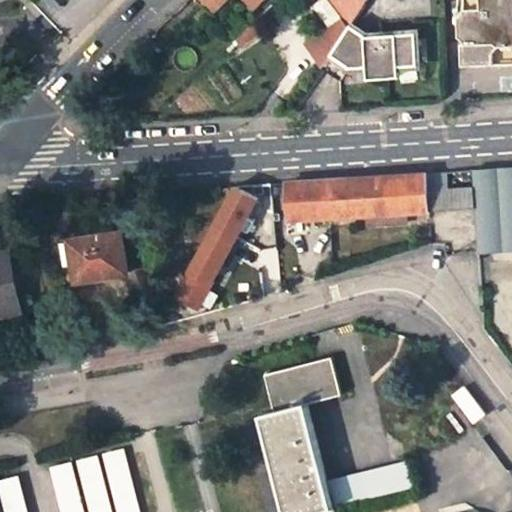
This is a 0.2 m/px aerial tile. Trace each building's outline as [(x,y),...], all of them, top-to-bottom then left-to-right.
[(247,0),(256,7),(263,0),(201,0),(214,13),(227,0),(247,0)] [(331,27),(309,45),(327,68),(336,55),(354,26),(371,0),(329,0),(343,17),(331,27)] [(329,0),(323,0),(316,7),(331,27),(343,17),(329,0)] [(511,0),(465,0),(466,0),(469,60),(511,58),(511,0)] [(244,47),(266,33),(260,20),(237,41),(244,47)] [(354,26),(336,55),(353,66),(353,68),(370,67),(371,80),(402,78),(402,65),(423,64),(421,34),(371,37),(354,26)] [(402,65),(402,78),(424,76),(423,64),(402,65)] [(353,68),(354,81),(371,80),(370,67),(353,68)] [(474,209),(477,254),(511,251),(511,167),(472,170),(472,187),(474,209)] [(292,183),(295,219),(368,214),(410,212),(474,209),(472,187),(450,188),(449,172),(292,183)] [(178,296),(200,308),(257,204),(275,213),(273,184),(237,186),(178,296)] [(368,214),(369,226),(411,223),(410,212),(368,214)] [(122,231),(63,241),(67,265),(75,264),(79,282),(130,274),(122,231)] [(7,254),(0,255),(0,310),(19,306),(7,254)] [(327,480),(308,404),(343,394),(334,357),(268,374),(277,412),(264,415),(288,511),(317,511),(334,507),(327,480)] [(143,511),(127,447),(0,479),(0,489),(5,511),(143,511)] [(327,480),(334,507),(416,487),(409,460),(327,480)]
